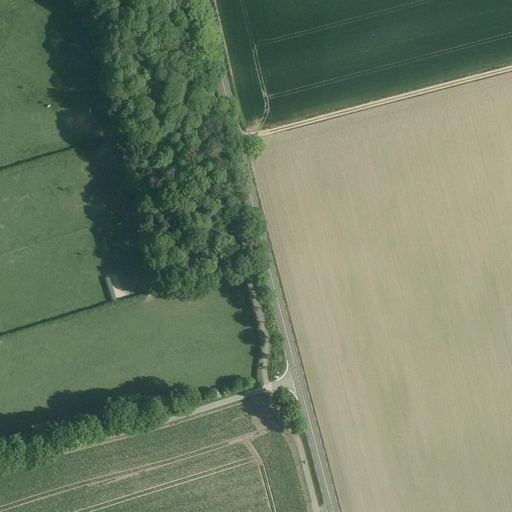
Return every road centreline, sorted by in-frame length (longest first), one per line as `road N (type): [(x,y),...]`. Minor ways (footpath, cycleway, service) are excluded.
road 1 (secondary): [(298,379),(202,0)]
road 2 (unclassified): [(0,469),(298,379)]
road 3 (secondary): [(331,511),(298,379)]
